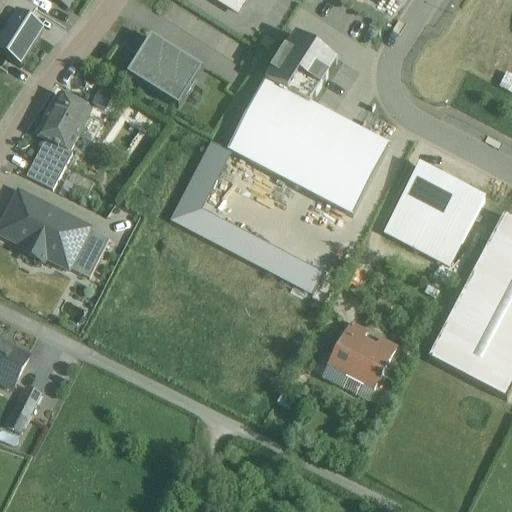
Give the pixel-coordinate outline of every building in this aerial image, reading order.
[(0,0),(0,49),(29,68),(53,29),(4,0),(0,0)] [(53,0),(68,10),(74,0),(53,0)] [(207,0),(240,20),(252,0),(207,0)] [(292,34),(229,155),(352,219),(389,149),(315,111),(341,60),(292,34)] [(202,72),(151,40),(127,78),(179,110),(202,72)] [(92,113),(59,96),(37,137),(46,142),(40,152),(55,159),(60,149),(70,154),(92,113)] [(55,159),(40,152),(26,179),(53,193),(67,165),(55,159)] [(484,202),(421,169),(387,235),(451,268),(484,202)] [(19,196),(0,233),(0,235),(24,247),(22,253),(43,264),(46,259),(68,270),(88,232),(19,196)] [(511,385),(511,224),(506,222),(432,363),(504,400),(511,385)] [(88,232),(68,270),(90,281),(110,242),(88,232)] [(368,335),(352,327),(330,368),(348,377),(342,389),(359,398),(366,387),(375,392),(397,350),(381,342),(374,355),(360,348),(368,335)] [(0,383),(12,390),(28,359),(0,344),(0,383)] [(12,390),(0,383),(0,400),(5,403),(12,390)] [(27,390),(17,409),(30,415),(40,396),(27,390)] [(17,409),(7,428),(20,435),(30,415),(17,409)]
